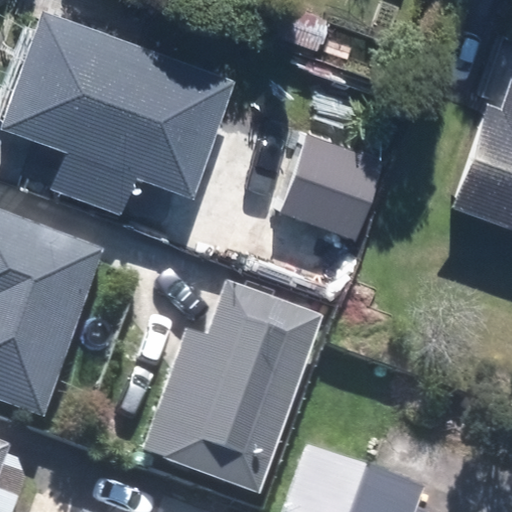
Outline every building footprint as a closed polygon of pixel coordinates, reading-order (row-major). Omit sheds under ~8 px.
[(222,78),(33,4),(0,86),(0,119),(60,143),(45,181),(110,206),(125,168),(179,189),(222,78)] [(511,41),(501,37),(440,198),(511,225),(511,41)] [(279,210),(355,237),(381,160),(305,134),(279,210)] [(0,404),(33,417),(93,252),(0,218),(0,404)] [(246,491),(311,320),(220,285),(199,340),(184,334),(139,450),(246,491)] [(402,511),(410,492),(298,451),(274,511),(402,511)]
